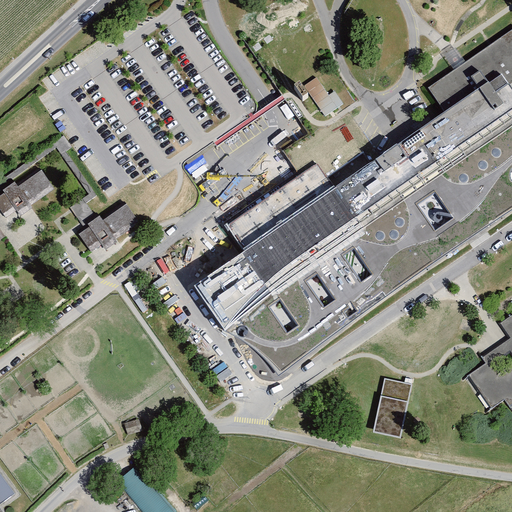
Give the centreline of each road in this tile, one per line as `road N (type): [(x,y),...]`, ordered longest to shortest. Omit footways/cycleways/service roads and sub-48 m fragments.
road 1 (residential): [(0,373),(277,166),(271,106),(222,32),(214,0)]
road 2 (residential): [(39,511),(124,449),(211,429),(272,432)]
road 3 (unclassified): [(272,432),(511,476)]
road 4 (secondary): [(0,92),(100,0)]
